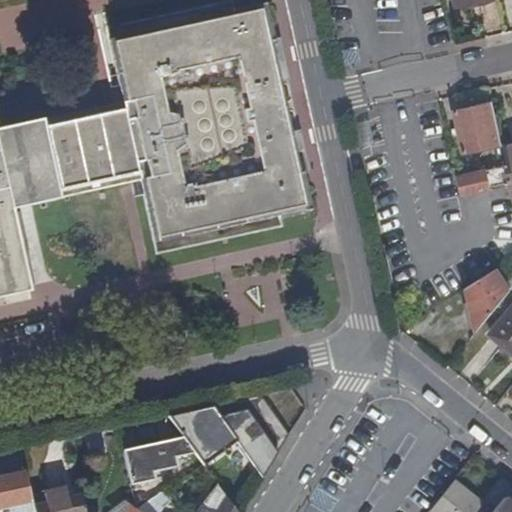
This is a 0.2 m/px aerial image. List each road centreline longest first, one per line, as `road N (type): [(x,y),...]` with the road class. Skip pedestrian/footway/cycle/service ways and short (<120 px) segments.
road 1 (residential): [(0,424),(369,345)]
road 2 (residential): [(322,100),(369,345)]
road 3 (residential): [(322,100),(511,60)]
road 4 (residential): [(274,511),(369,345)]
road 5 (residential): [(369,345),(511,454)]
